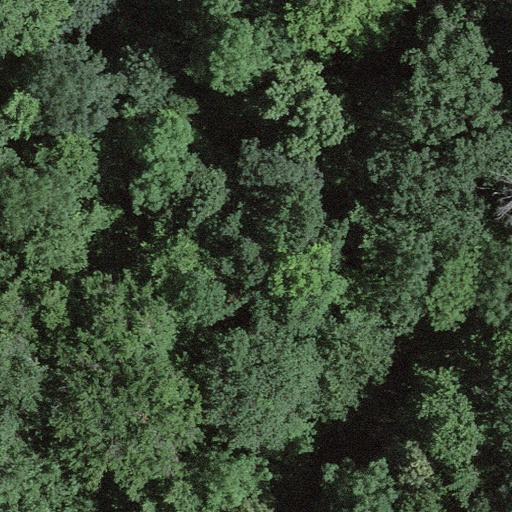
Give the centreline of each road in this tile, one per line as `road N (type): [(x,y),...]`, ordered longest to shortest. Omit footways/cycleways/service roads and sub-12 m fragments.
road 1 (track): [(257,351),(116,118),(62,0)]
road 2 (track): [(355,511),(257,351)]
